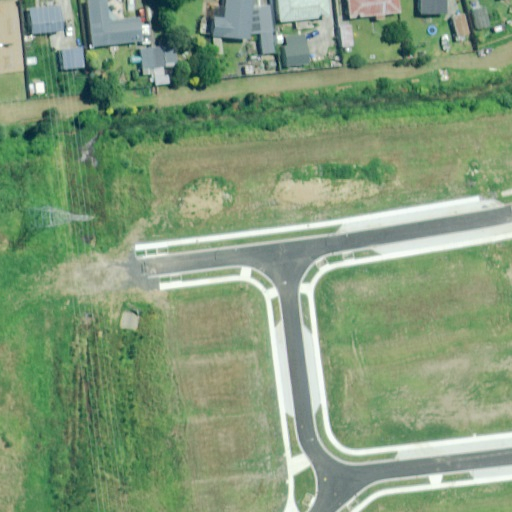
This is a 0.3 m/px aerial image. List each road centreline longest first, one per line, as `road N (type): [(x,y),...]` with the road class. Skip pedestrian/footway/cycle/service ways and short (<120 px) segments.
road 1 (residential): [(282,250),(305,433),(340,484)]
road 2 (residential): [(511,214),(282,250)]
road 3 (residential): [(511,454),(340,484)]
road 4 (residential): [(282,250),(138,271)]
